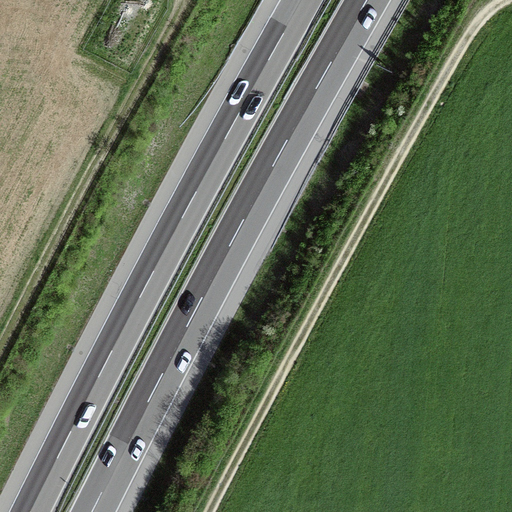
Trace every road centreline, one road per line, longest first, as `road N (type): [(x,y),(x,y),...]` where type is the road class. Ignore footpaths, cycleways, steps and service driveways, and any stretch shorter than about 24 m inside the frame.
road 1 (track): [(505,0),(479,21),(446,73),(209,511)]
road 2 (motorway): [(91,511),(366,0)]
road 3 (motorway): [(302,0),(30,511)]
road 4 (track): [(0,349),(180,0)]
